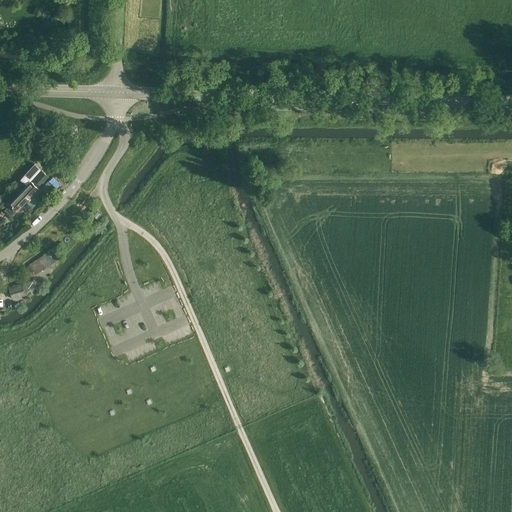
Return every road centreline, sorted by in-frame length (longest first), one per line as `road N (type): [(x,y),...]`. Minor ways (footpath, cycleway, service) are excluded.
road 1 (secondary): [(511,100),(117,93)]
road 2 (track): [(111,214),(166,256),(275,511)]
road 3 (tertiary): [(0,256),(94,163),(117,93)]
